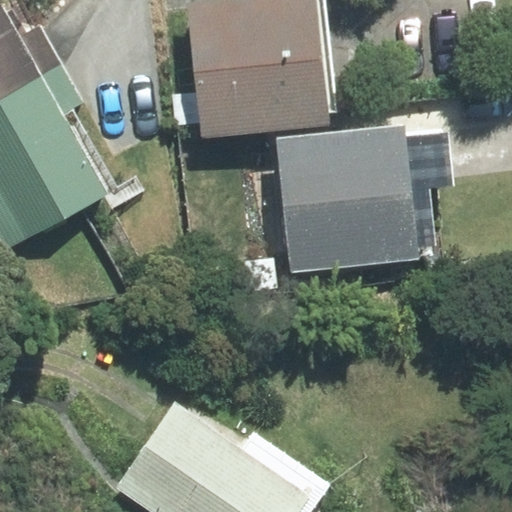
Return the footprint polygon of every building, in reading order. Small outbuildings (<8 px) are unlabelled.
[(0,0),(0,93),(63,58),(40,17),(21,29),(4,0),(0,0)] [(324,0),(217,0),(192,2),(205,137),(337,125),(324,0)] [(63,58),(0,93),(0,232),(8,246),(111,187),(65,108),(85,97),(63,58)] [(408,128),(280,140),(294,274),(422,260),(408,128)] [(0,338),(0,365),(78,372),(80,345),(0,338)] [(119,489),(151,511),(304,511),(315,496),(179,402),(119,489)]
